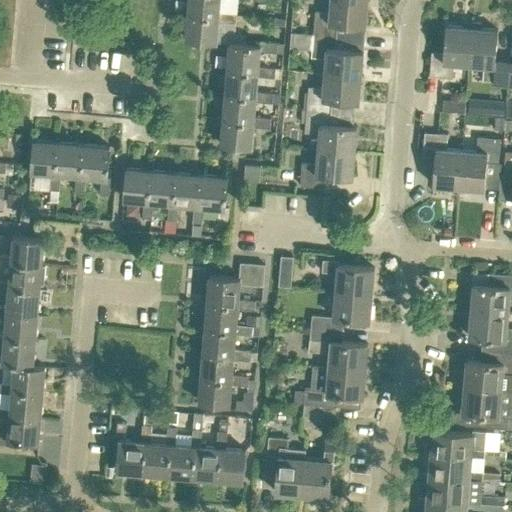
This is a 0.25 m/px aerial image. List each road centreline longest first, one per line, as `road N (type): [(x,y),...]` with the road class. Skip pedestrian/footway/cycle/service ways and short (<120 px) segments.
road 1 (residential): [(71,511),(90,285),(160,291)]
road 2 (residential): [(377,511),(385,431),(417,326),(405,248)]
road 3 (residential): [(390,236),(417,0)]
road 4 (residential): [(0,74),(129,87)]
road 5 (residential): [(390,236),(270,232)]
